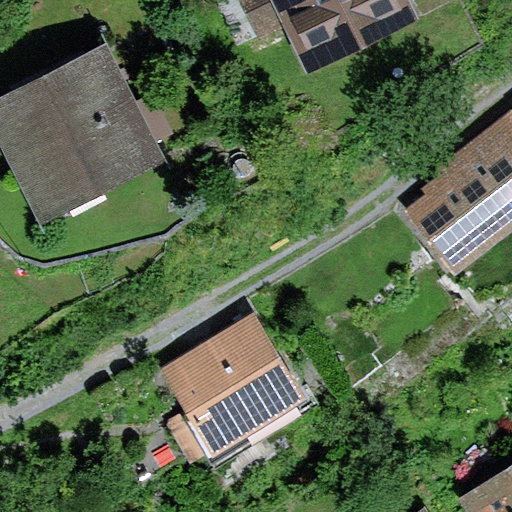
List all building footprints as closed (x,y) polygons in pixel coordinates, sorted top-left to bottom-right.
[(244,0),(260,32),(284,21),(276,0),(244,0)] [(289,0),(312,46),(395,6),(391,0),(289,0)] [(3,111),(46,197),(141,149),(98,63),(3,111)] [(511,112),(435,172),(443,184),(430,194),(434,199),(416,212),(436,237),(444,231),(457,248),(511,205),(511,112)] [(242,423),(238,416),(288,386),(249,322),(172,369),(215,440),(242,423)] [(250,427),(198,458),(210,477),(261,446),(250,427)] [(511,511),(511,478),(482,498),(491,511),(511,511)] [(179,511),(206,511),(199,499),(179,511)] [(136,511),(129,501),(112,511),(136,511)]
